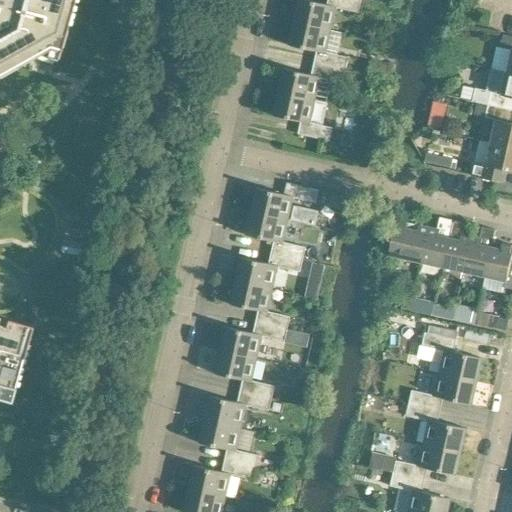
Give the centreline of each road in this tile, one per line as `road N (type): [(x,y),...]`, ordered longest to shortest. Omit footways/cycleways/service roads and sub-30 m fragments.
road 1 (residential): [(137,511),(216,148)]
road 2 (residential): [(511,214),(216,148)]
road 3 (residential): [(216,148),(250,0)]
road 4 (residential): [(479,511),(511,379)]
